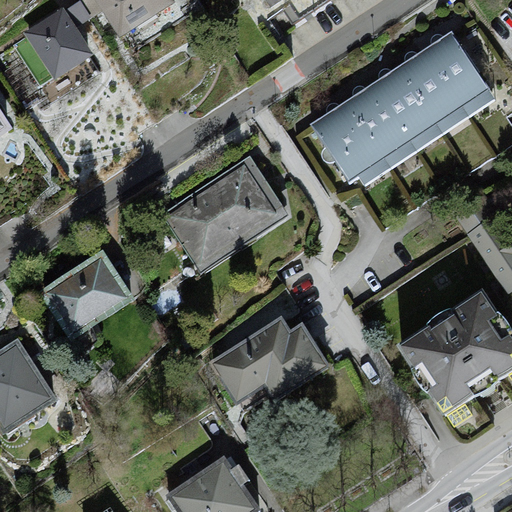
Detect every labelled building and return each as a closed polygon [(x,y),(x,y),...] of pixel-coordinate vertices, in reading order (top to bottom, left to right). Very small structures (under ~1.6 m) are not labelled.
[(178,0),(96,0),(128,49),(186,12),(178,0)] [(262,0),(272,13),(291,0),(318,0),(320,2),(322,0),(262,0)] [(69,10),(30,34),(63,87),(102,63),(69,10)] [(455,41),(318,131),(362,197),(499,107),(455,41)] [(0,93),(0,151),(26,135),(0,93)] [(253,159),(166,215),(202,271),(289,215),(253,159)] [(511,242),(486,203),(456,223),(511,305),(511,304),(511,242)] [(109,258),(52,295),(80,338),(137,301),(109,258)] [(511,331),(491,302),(410,360),(460,430),(511,393),(511,331)] [(288,322),(213,365),(240,411),(276,391),(286,408),(339,377),(314,334),(300,342),(288,322)] [(25,348),(0,364),(0,417),(12,436),(62,403),(25,348)] [(225,459),(167,496),(177,511),(253,511),(258,509),(225,459)]
